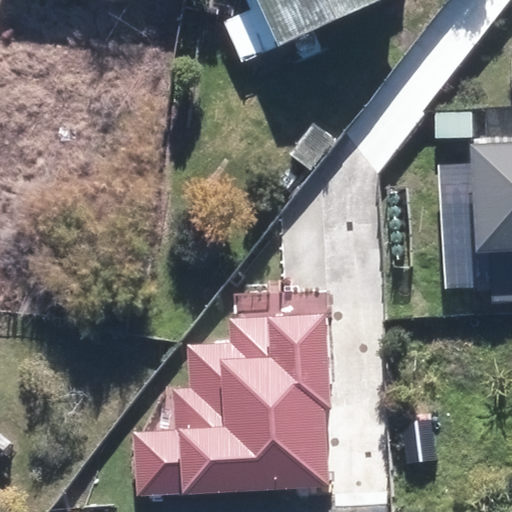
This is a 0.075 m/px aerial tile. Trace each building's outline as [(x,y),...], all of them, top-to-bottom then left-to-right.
[(214,25),(241,82),(288,61),(283,49),(385,2),(384,0),(238,0),(244,13),(214,25)] [(379,47),(396,61),(419,33),(402,20),(379,47)] [(284,154),(303,170),(329,140),(309,123),(284,154)] [(498,293),(511,292),(511,135),(491,137),(492,158),(450,160),(455,278),(497,276),(498,293)] [(331,487),(327,316),(229,318),(229,344),(189,345),(190,389),(173,389),(174,433),(132,434),(133,491),(331,487)] [(394,409),(398,459),(427,457),(422,406),(394,409)]
